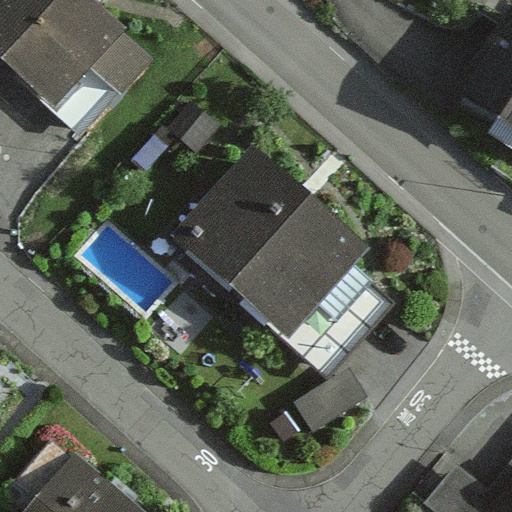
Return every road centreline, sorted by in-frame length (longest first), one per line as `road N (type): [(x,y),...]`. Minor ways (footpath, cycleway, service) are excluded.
road 1 (tertiary): [(235,0),(511,252)]
road 2 (residential): [(239,511),(0,292)]
road 3 (residential): [(511,319),(345,511)]
